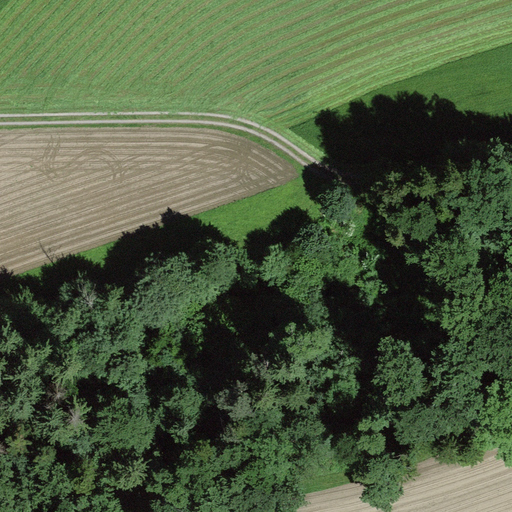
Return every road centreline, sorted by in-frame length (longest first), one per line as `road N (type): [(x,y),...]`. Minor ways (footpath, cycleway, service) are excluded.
road 1 (track): [(0,119),(211,119),(249,126),(327,173),(368,182),(511,147)]
road 2 (track): [(511,414),(242,511)]
